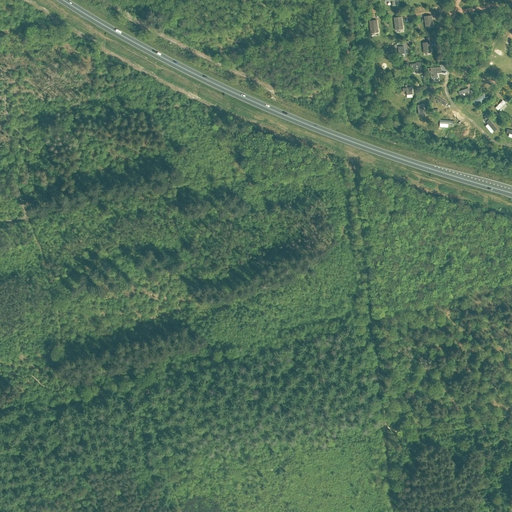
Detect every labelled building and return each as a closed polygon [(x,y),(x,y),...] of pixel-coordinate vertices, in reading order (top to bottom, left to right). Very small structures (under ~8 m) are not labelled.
[(387,30),(394,29),(392,16),(385,17),(387,30)] [(431,16),(423,17),(425,27),(432,26),(431,16)] [(401,17),(393,18),(395,30),(403,29),(401,17)] [(376,20),(369,21),(370,33),(378,33),(376,20)] [(431,53),(430,42),(422,43),(423,53),(431,53)] [(415,63),(416,64),(410,64),(411,72),(416,71),(417,74),(421,73),(420,62),(415,63)] [(440,67),(427,69),(428,73),(431,73),(431,78),(437,78),(437,73),(441,73),(440,67)]
